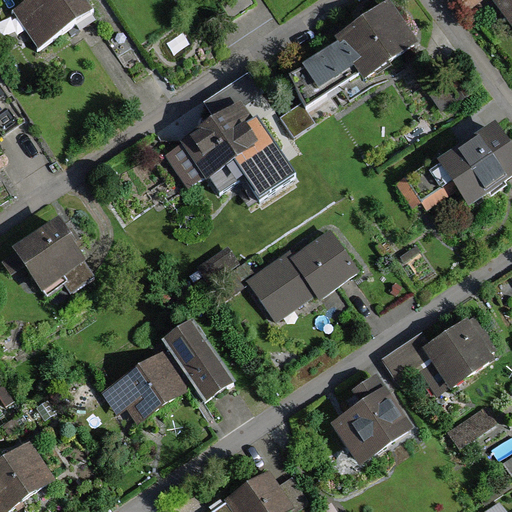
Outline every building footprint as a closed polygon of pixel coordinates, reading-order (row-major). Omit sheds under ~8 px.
[(90,18),(78,0),(37,0),(13,15),(36,52),(90,18)] [(459,0),(470,13),(487,0),(459,0)] [(511,0),(500,0),(496,3),(511,25),(511,0)] [(353,86),(406,52),(380,10),(326,45),(329,50),(278,82),(299,115),(351,83),(353,86)] [(226,116),(167,152),(192,192),(227,170),(224,165),(248,151),(226,116)] [(511,175),(481,130),(426,167),(457,213),(511,175)] [(59,228),(3,264),(12,278),(22,271),(38,297),(84,267),(59,228)] [(248,284),(276,329),(326,297),(337,315),(351,306),(341,290),(358,279),(330,237),(293,261),(290,257),(248,284)] [(194,322),(162,343),(206,407),(237,386),(194,322)] [(447,395),(490,365),(465,328),(422,358),(447,395)] [(158,355),(101,395),(117,418),(126,412),(138,429),(186,395),(158,355)] [(402,436),(375,394),(323,427),(350,469),(402,436)] [(488,407),(450,435),(461,451),(499,423),(488,407)] [(0,505),(4,511),(10,511),(54,486),(31,448),(0,466),(0,505)] [(282,511),(262,481),(215,511),(282,511)]
